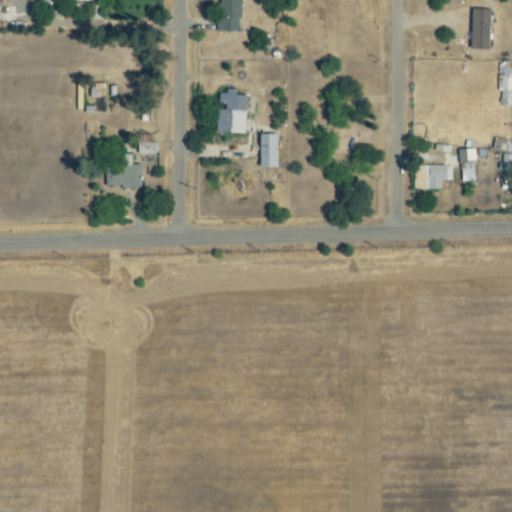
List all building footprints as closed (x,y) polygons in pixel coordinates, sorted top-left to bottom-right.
[(219,0),(217,29),(241,31),(243,0),(219,0)] [(511,106),(511,91),(511,60),(502,60),(501,74),(497,74),(496,105),(511,106)] [(246,133),(249,95),(238,94),(238,91),(221,90),(220,106),(218,131),(246,133)] [(280,134),(262,133),(261,167),(280,167),(280,134)] [(511,172),(511,140),(491,139),(491,150),(499,151),(498,171),(511,172)] [(458,182),(473,181),(472,148),(457,149),(458,182)] [(107,187),(143,186),(142,164),(133,164),(133,155),(122,155),(123,166),(107,166),(107,187)] [(439,189),(438,180),(449,179),(449,165),(412,165),(412,189),(439,189)]
